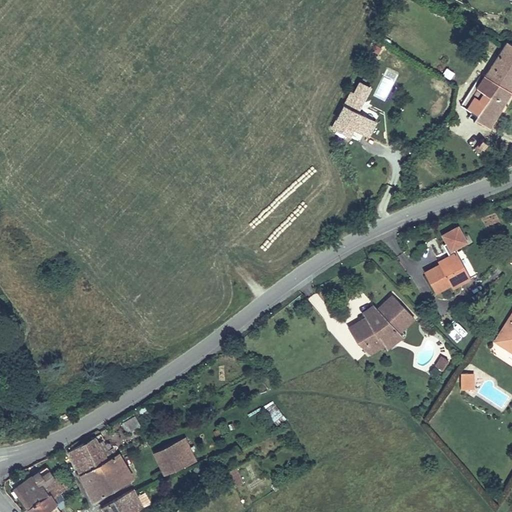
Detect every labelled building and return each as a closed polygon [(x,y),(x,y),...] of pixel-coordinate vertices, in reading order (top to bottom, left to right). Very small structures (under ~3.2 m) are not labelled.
[(511,90),(511,53),(504,49),(478,92),(469,87),(459,105),(473,113),(469,120),(487,131),(511,90)] [(377,119),(359,112),(370,85),(353,78),(332,129),(351,137),(354,130),(369,136),(377,119)] [(435,80),(430,86),(441,94),(446,87),(435,80)] [(485,146),(467,132),(457,146),(468,155),(473,150),(478,154),(485,146)] [(346,142),(337,150),(341,153),(356,170),(374,153),(363,144),(356,150),(346,142)] [(439,260),(440,263),(458,254),(454,247),(437,256),(439,260)] [(440,263),(439,260),(425,268),(434,287),(449,280),(451,283),(468,274),(458,254),(440,263)] [(364,308),(362,306),(340,313),(346,329),(357,340),(379,334),(376,330),(386,320),(388,322),(404,308),(384,285),(368,299),(370,302),(364,308)] [(359,301),(364,308),(370,302),(364,296),(359,301)] [(511,307),(496,328),(504,334),(510,333),(511,334),(511,307)] [(386,320),(376,330),(379,334),(381,336),(392,327),(388,322),(386,320)] [(456,342),(465,330),(455,322),(446,334),(456,342)] [(504,334),(496,328),(491,336),(511,351),(511,334),(510,333),(504,334)] [(440,370),(447,358),(439,354),(432,366),(440,370)] [(465,374),(454,374),(454,387),(465,387),(465,374)] [(265,414),(280,425),(287,417),(272,406),(265,414)] [(122,423),(127,432),(140,424),(135,416),(122,423)] [(107,459),(98,444),(94,436),(69,451),(81,475),(107,459)] [(185,437),(154,452),(165,475),(196,461),(185,437)] [(103,442),(98,444),(107,459),(116,453),(113,448),(108,451),(103,442)] [(118,453),(107,459),(81,475),(93,502),(132,478),(118,453)] [(46,466),(39,472),(42,476),(50,471),(46,466)] [(232,481),(240,478),(235,468),(228,471),(232,481)] [(43,486),(55,477),(50,471),(42,476),(39,472),(14,490),(27,508),(47,491),(43,486)] [(47,491),(51,497),(62,490),(62,491),(64,490),(55,477),(43,486),(47,491)] [(242,484),(240,478),(232,481),(235,487),(242,484)] [(134,511),(143,507),(137,496),(133,488),(102,506),(105,511),(127,511),(128,511),(127,511),(134,511)] [(27,508),(29,511),(45,511),(55,503),(47,491),(27,508)] [(55,503),(58,508),(66,503),(59,492),(51,497),(55,503)] [(145,492),(137,496),(143,507),(149,504),(150,501),(145,492)] [(60,511),(58,508),(55,503),(45,511),(60,511)]
